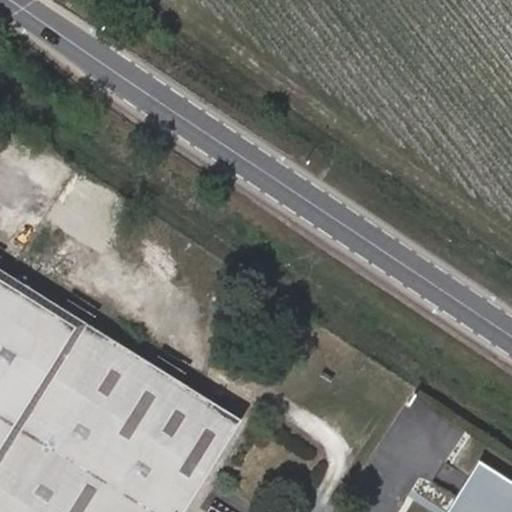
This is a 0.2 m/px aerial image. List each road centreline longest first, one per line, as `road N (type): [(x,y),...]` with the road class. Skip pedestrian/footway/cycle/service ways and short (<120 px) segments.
road 1 (tertiary): [(74,40),(511,333)]
road 2 (track): [(165,0),(511,249)]
